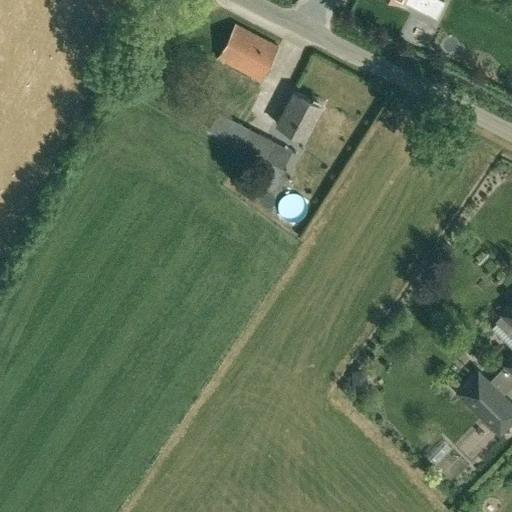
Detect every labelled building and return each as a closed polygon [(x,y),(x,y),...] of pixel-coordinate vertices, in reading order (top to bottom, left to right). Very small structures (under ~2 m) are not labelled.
[(436,17),(444,2),(440,0),(397,0),(405,4),(407,2),(436,17)] [(260,80),(278,46),(236,24),(218,58),(260,80)] [(277,124),(305,138),(322,105),(294,90),(277,124)] [(276,142),(250,129),(242,124),(234,139),(243,143),(241,146),(267,160),(276,142)] [(280,214),(305,230),(312,218),(287,202),(280,214)] [(511,303),(503,313),(511,321),(511,356),(505,364),(511,370),(511,303)] [(511,419),(511,404),(503,395),(478,371),(457,392),(499,433),(511,419)]
